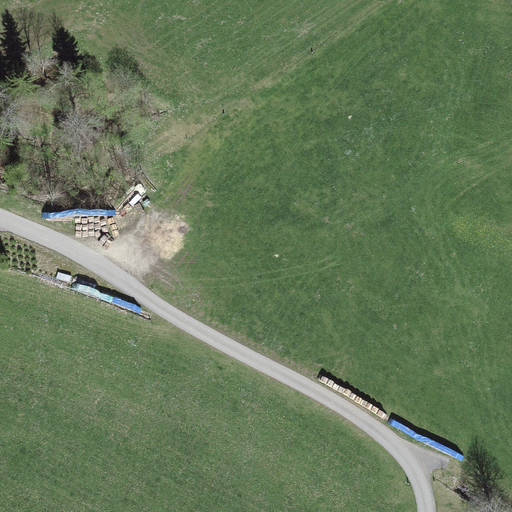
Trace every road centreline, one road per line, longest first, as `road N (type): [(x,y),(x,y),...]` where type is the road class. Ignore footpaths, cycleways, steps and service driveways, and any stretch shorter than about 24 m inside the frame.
road 1 (track): [(0,218),(58,242),(364,421),(415,469),(426,511)]
road 2 (track): [(405,457),(468,476),(509,511)]
